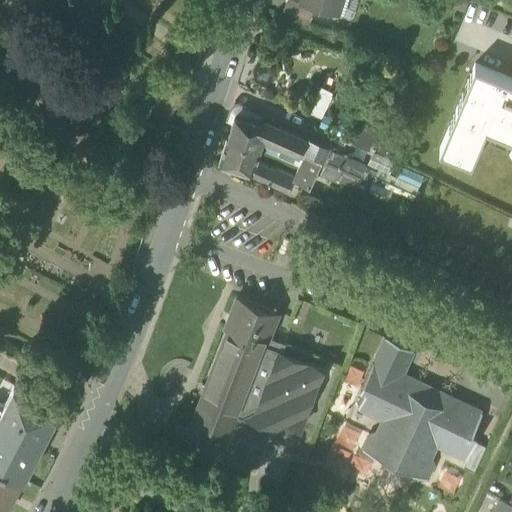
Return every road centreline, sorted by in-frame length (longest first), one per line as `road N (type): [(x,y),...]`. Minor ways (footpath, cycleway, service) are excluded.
road 1 (tertiary): [(166,234),(95,419),(45,511)]
road 2 (residential): [(290,278),(511,375)]
road 3 (residential): [(511,316),(309,221)]
road 4 (tertiary): [(245,0),(189,174)]
road 5 (residential): [(166,234),(290,278)]
road 6 (residential): [(309,221),(189,174)]
